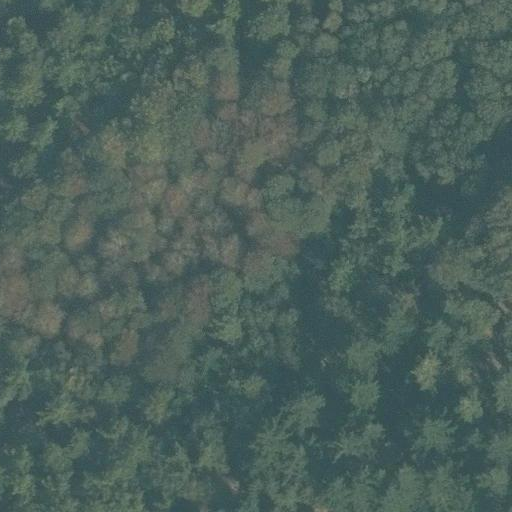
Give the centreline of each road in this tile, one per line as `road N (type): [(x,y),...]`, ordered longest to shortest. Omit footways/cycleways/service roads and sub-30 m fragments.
road 1 (track): [(511,14),(441,115),(377,177),(359,310),(267,426),(221,511)]
road 2 (track): [(501,511),(158,386)]
road 3 (track): [(158,386),(25,511)]
road 4 (track): [(158,386),(0,325)]
